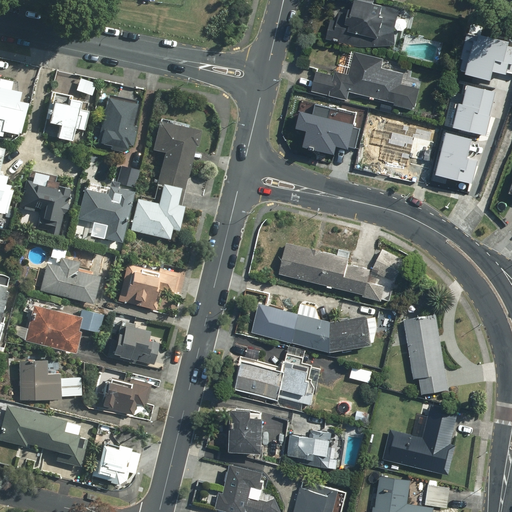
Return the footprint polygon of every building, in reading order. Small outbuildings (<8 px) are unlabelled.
[(325,39),(361,48),(393,45),(396,10),(352,1),(349,15),(338,11),(335,21),(330,20),(325,39)] [(472,28),(462,69),(492,76),(494,67),(511,71),(511,42),(510,42),(511,37),(472,28)] [(332,72),(331,76),(314,71),(309,91),(346,100),(348,94),(412,110),(417,89),(399,85),(402,74),(379,68),(381,59),(352,52),(346,75),(332,72)] [(99,81),(83,76),(78,88),(94,94),(99,81)] [(26,85),(5,81),(0,86),(0,130),(6,131),(7,125),(25,129),(32,97),(24,95),(26,85)] [(455,123),(487,131),(497,87),(469,81),(465,100),(461,99),(455,123)] [(129,148),(132,139),(137,140),(140,127),(135,126),(141,99),(113,92),(101,142),(129,148)] [(66,119),(63,133),(76,135),(78,125),(89,127),(93,107),(84,105),(86,95),(76,93),(75,98),(60,95),(55,117),(66,119)] [(314,110),(303,107),(299,125),(309,127),(305,143),(338,149),(339,142),(356,146),(360,125),(355,124),(356,119),(331,113),(333,105),(316,102),(314,110)] [(204,127),(165,117),(158,145),(169,148),(162,175),(190,183),(204,127)] [(475,135),(448,129),(438,170),(474,179),(480,157),(470,154),(475,135)] [(406,137),(389,134),(385,156),(409,160),(412,145),(405,144),(406,137)] [(0,209),(2,210),(3,206),(10,210),(18,178),(11,177),(13,165),(0,162),(0,209)] [(74,185),(32,176),(26,205),(43,208),(39,228),(61,232),(65,213),(68,213),(74,185)] [(174,235),(176,224),(184,225),(189,201),(181,199),(185,182),(167,179),(163,200),(140,196),(134,227),(174,235)] [(108,234),(126,238),(137,186),(116,181),(113,190),(88,185),(82,215),(110,221),(108,234)] [(385,278),(339,266),(341,257),(285,242),(280,261),(281,261),(278,274),(379,300),(385,278)] [(65,254),(63,262),(49,259),(43,288),(97,300),(104,271),(81,266),(82,258),(65,254)] [(184,272),(129,262),(122,300),(160,307),(163,291),(180,294),(184,272)] [(0,270),(0,340),(2,341),(9,312),(6,311),(15,274),(0,270)] [(36,302),(29,338),(80,348),(84,327),(83,327),(86,312),(36,302)] [(364,317),(329,322),(256,303),(249,332),(328,352),(369,345),(364,317)] [(411,380),(416,379),(419,395),(447,391),(434,314),(400,320),(411,380)] [(155,327),(123,321),(120,337),(115,336),(111,355),(158,364),(162,340),(153,338),(155,327)] [(63,395),(62,368),(52,369),(52,357),(21,357),(22,396),(63,395)] [(302,403),(310,368),(280,361),(278,371),(239,362),(233,388),(302,403)] [(377,368),(355,364),(352,377),(375,381),(377,368)] [(153,383),(113,375),(110,392),(100,390),(98,404),(136,411),(139,400),(150,402),(153,383)] [(261,402),(238,401),(237,443),(272,444),(272,408),(261,408),(261,402)] [(85,463),(90,437),(82,436),(83,430),(69,427),(72,415),(10,403),(3,435),(62,447),(60,458),(85,463)] [(389,429),(382,459),(446,475),(453,444),(449,443),(457,410),(429,404),(421,437),(389,429)] [(374,412),(357,410),(356,419),(373,421),(374,412)] [(333,462),(333,455),(335,455),(337,433),(335,432),(335,428),(316,426),(315,430),(295,429),(293,451),(310,452),(309,460),(333,462)] [(138,471),(142,451),(134,449),(136,444),(109,439),(103,441),(97,473),(125,478),(127,469),(138,471)] [(268,484),(270,467),(236,458),(228,488),(224,488),(219,505),(254,511),(275,511),(288,506),(281,492),(273,496),(255,492),(258,481),(268,484)] [(430,511),(431,509),(405,505),(409,481),(381,477),(375,511),(430,511)] [(337,511),(345,483),(305,481),(297,511),(321,511),(323,510),(331,511),(337,511)]
